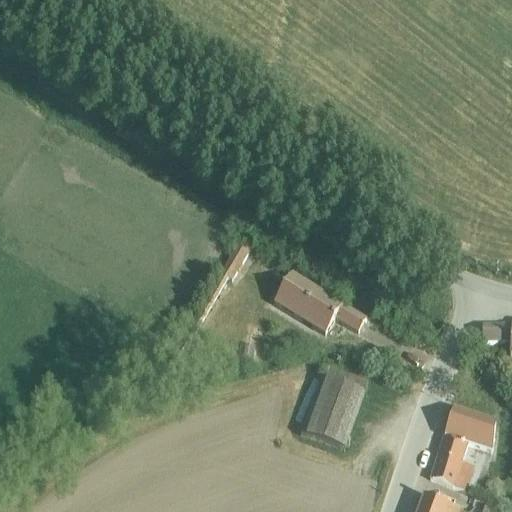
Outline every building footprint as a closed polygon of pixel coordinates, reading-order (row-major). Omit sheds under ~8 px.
[(252,251),(240,244),(172,359),(180,363),(228,281),(232,284),(252,251)] [(367,322),(292,276),(274,306),(326,338),(336,322),(359,336),(367,322)] [(260,327),(249,325),(242,360),(253,362),(260,327)] [(511,326),(483,327),(483,345),(510,345),(509,357),(511,356),(511,326)] [(367,395),(322,380),(302,437),(346,452),(367,395)] [(431,481),(467,493),(475,469),(462,465),(468,446),(492,454),(496,424),(454,409),(431,481)] [(459,511),(424,499),(419,511),(459,511)]
